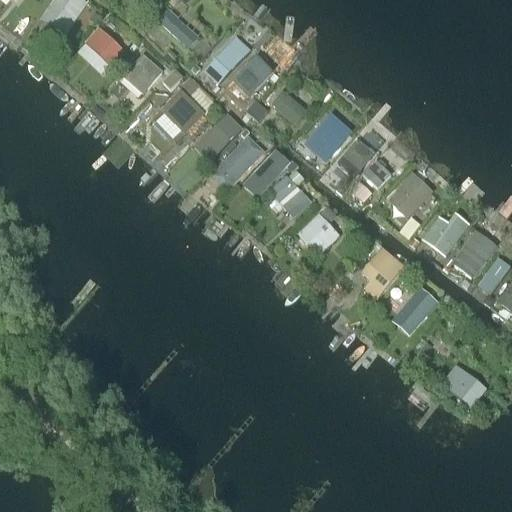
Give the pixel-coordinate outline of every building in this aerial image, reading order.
[(75,0),(55,0),(39,24),(63,40),(85,7),(75,0)] [(169,16),(160,26),(189,53),(198,44),(169,16)] [(98,32),(83,47),(108,70),(122,54),(98,32)] [(217,88),(250,54),(236,40),(203,75),(217,88)] [(141,59),(122,80),(140,97),(160,76),(141,59)] [(173,92),(184,80),(176,72),(164,84),(173,92)] [(180,96),(162,114),(184,137),(202,119),(180,96)] [(282,96),(271,109),(294,128),(305,114),(282,96)] [(254,105),(245,115),(257,125),(266,115),(254,105)] [(196,150),(211,164),(244,130),(229,115),(196,150)] [(325,157),(344,135),(328,120),(315,135),(322,140),(315,148),(325,157)] [(228,194),(263,155),(247,140),(211,179),(228,194)] [(355,144),(336,166),(353,181),(372,158),(355,144)] [(274,153),(241,189),(255,202),(288,167),(274,153)] [(375,164),(361,178),(377,193),(391,179),(375,164)] [(413,179),(388,206),(406,223),(432,196),(413,179)] [(308,208),(285,182),(268,196),(292,223),(308,208)] [(445,260),(469,228),(455,218),(448,227),(438,220),(421,244),(445,260)] [(318,219),(297,239),(317,260),(338,240),(318,219)] [(475,236),(451,268),(472,284),(496,251),(475,236)] [(381,252),(360,278),(369,286),(363,293),(376,304),(404,270),(381,252)] [(497,263),(477,290),(490,300),(510,272),(497,263)] [(418,294),(394,323),(411,336),(435,307),(418,294)] [(456,369),(442,387),(470,409),(484,390),(456,369)]
